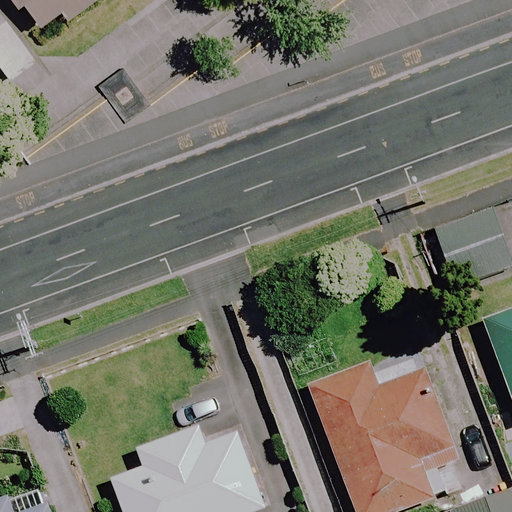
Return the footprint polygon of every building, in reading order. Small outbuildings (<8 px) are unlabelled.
[(81,0),(17,0),(40,30),(81,0)] [(511,273),(511,266),(497,218),(437,236),(454,292),(511,273)] [(511,318),(486,327),(511,406),(511,318)] [(376,397),(367,372),(311,392),(354,511),(416,511),(435,505),(426,480),(461,467),(452,441),(431,448),(408,386),(376,397)] [(0,444),(21,438),(9,402),(0,405),(0,444)] [(204,451),(199,435),(140,456),(146,473),(114,484),(123,511),(263,511),(238,439),(204,451)] [(0,511),(47,511),(41,495),(0,509),(0,511)] [(511,511),(511,500),(475,511),(511,511)]
